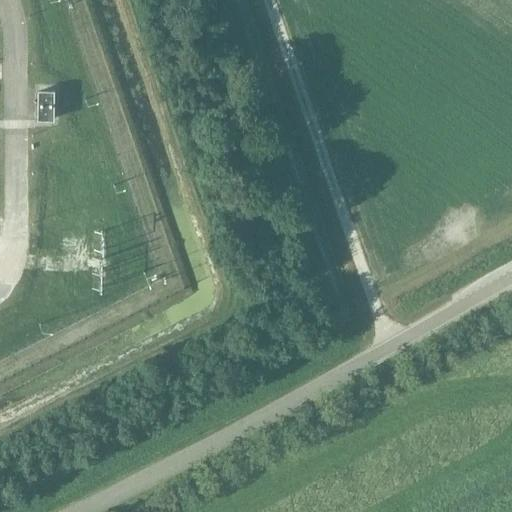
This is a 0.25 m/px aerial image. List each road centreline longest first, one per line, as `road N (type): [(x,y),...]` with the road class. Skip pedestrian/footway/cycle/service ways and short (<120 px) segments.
road 1 (unclassified): [(114,511),(393,367),(511,280)]
road 2 (track): [(258,0),(393,367)]
